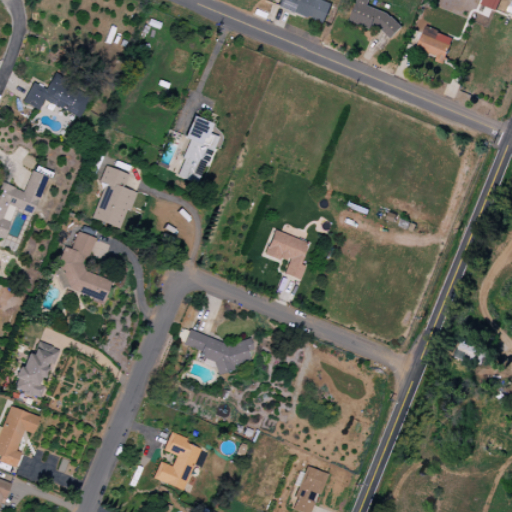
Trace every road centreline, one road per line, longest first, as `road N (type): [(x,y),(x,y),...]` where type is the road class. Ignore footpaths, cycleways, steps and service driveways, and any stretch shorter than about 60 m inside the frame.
road 1 (tertiary): [(511,134),(356,511)]
road 2 (residential): [(188,0),(511,137)]
road 3 (residential): [(183,282),(167,300),(81,511)]
road 4 (residential): [(183,282),(200,281),(413,373)]
